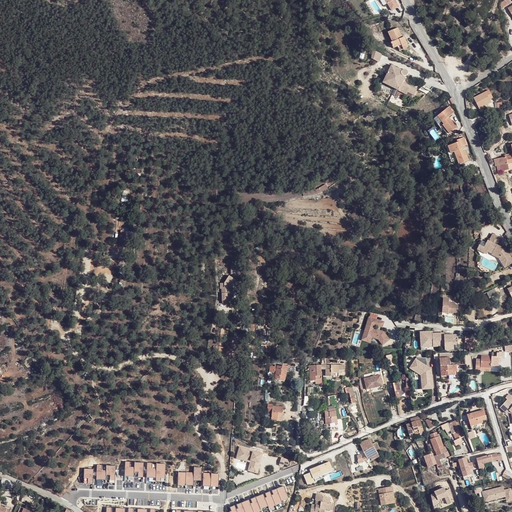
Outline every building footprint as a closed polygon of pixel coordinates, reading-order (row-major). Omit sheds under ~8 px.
[(395,0),(384,0),(391,10),(399,5),(395,0)] [(509,0),(506,0),(500,5),(502,9),(511,3),(509,0)] [(396,28),(387,33),(392,41),(390,42),(393,48),(400,45),(401,46),(407,43),(404,37),(401,38),(400,35),(396,28)] [(378,61),(381,55),(372,51),(369,57),(378,61)] [(391,66),(383,82),(398,89),(406,73),(391,66)] [(417,88),(405,82),(402,89),(414,94),(417,88)] [(473,98),(478,108),(485,104),(486,105),(490,103),(488,99),(485,92),(473,98)] [(448,107),(436,115),(441,124),(439,126),(446,135),(455,129),(450,122),(447,124),(444,119),(447,118),(453,113),(448,107)] [(456,140),(447,144),(451,152),(454,151),(457,159),(459,163),(468,159),(465,150),(461,151),(460,147),(463,145),(466,144),(463,136),(455,139),(456,140)] [(447,143),(443,144),(450,161),(457,159),(454,151),(451,152),(447,144),(447,143)] [(506,157),(503,157),(493,159),(495,167),(497,166),(500,166),(501,171),(509,170),(507,164),(511,163),(511,144),(511,145),(511,150),(511,154),(509,155),(509,154),(505,154),(506,157)] [(306,189),(301,190),(303,196),(318,195),(328,187),(325,183),(316,190),(314,188),(307,191),(306,189)] [(485,241),(483,245),(482,245),(489,249),(491,250),(491,251),(499,256),(501,255),(503,260),(501,261),(504,266),(505,266),(511,261),(511,258),(509,253),(511,252),(507,245),(503,247),(498,242),(501,237),(493,232),(490,238),(487,242),(485,241)] [(479,243),(477,247),(487,253),(489,249),(482,245),(483,245),(479,243)] [(237,269),(229,270),(230,279),(237,279),(237,269)] [(224,287),(220,287),(220,292),(222,292),(221,304),(224,305),(224,307),(224,308),(231,308),(231,298),(230,298),(229,290),(234,283),(228,279),(224,287)] [(494,288),(485,292),(488,297),(496,293),(494,288)] [(449,299),(443,298),(442,312),(453,314),(453,313),(453,311),(457,311),(458,306),(454,302),(451,302),(451,303),(449,303),(449,302),(449,299)] [(374,329),(375,325),(382,327),(384,322),(377,320),(369,317),(367,322),(362,340),(370,342),(372,337),(378,339),(383,345),(389,340),(383,332),(381,331),(374,329)] [(428,331),(418,331),(419,347),(443,346),(442,334),(442,332),(428,333),(428,331)] [(451,333),(442,334),(443,346),(443,350),(451,349),(450,342),(452,341),(451,333)] [(472,338),(463,338),(463,344),(465,344),(466,348),(472,348),(472,338)] [(482,366),(482,367),(492,367),(492,365),(498,365),(498,357),(503,357),(502,351),(499,350),(498,352),(494,352),(494,356),(482,356),(482,366)] [(410,365),(411,369),(413,370),(420,375),(422,376),(424,389),(432,388),(430,371),(426,368),(424,367),(426,364),(424,357),(415,357),(410,365)] [(441,376),(448,375),(454,375),(454,370),(456,370),(455,365),(449,365),(449,358),(441,358),(441,376)] [(284,365),(281,364),(277,378),(287,381),(289,372),(297,373),(298,368),(285,364),(284,365)] [(320,370),(321,365),(311,364),(311,375),(316,375),(320,376),(320,370)] [(321,365),(320,370),(322,370),(324,370),(325,375),(330,376),(331,371),(333,376),(338,376),(339,370),(344,371),(345,365),(321,365)] [(380,376),(363,379),(365,390),(382,386),(380,376)] [(507,400),(500,407),(506,414),(508,411),(509,410),(511,413),(511,414),(511,421),(511,403),(511,402),(511,397),(509,395),(505,398),(507,400)] [(271,405),(266,404),(266,411),(270,412),(270,418),(275,419),(276,421),(281,421),(282,407),(271,406),(271,405)] [(327,411),(323,412),(325,424),(337,421),(334,405),(327,407),(327,411)] [(482,411),(466,415),(467,421),(468,421),(468,422),(468,424),(469,427),(481,423),(480,421),(485,419),(482,411)] [(424,433),(419,415),(410,419),(411,423),(413,432),(414,435),(424,433)] [(429,418),(425,420),(430,429),(434,426),(429,418)] [(456,439),(460,438),(463,437),(461,430),(457,431),(455,428),(450,429),(451,430),(452,433),(454,433),(456,439)] [(431,439),(430,439),(434,451),(436,456),(437,456),(438,459),(449,455),(447,452),(445,446),(444,447),(439,435),(438,435),(436,432),(429,434),(431,439)] [(370,439),(360,443),(364,453),(366,456),(368,459),(372,457),(379,453),(370,439)] [(254,452),(239,448),(236,460),(250,464),(253,454),(254,452)] [(496,453),(476,458),(478,469),(484,467),(483,463),(498,460),(496,453)] [(257,473),(262,456),(253,454),(250,464),(248,471),(257,473)] [(428,455),(423,457),(427,468),(436,464),(433,457),(430,458),(428,455)] [(466,457),(457,460),(463,477),(471,474),(469,469),(473,468),(471,460),(467,461),(466,457)] [(144,463),(125,462),(124,477),(143,478),(144,463)] [(311,472),(304,474),(307,484),(314,481),(313,478),(321,475),(333,471),(330,462),(310,469),(311,472)] [(165,464),(147,463),(147,477),(165,478),(165,464)] [(116,466),(97,465),(96,480),(115,481),(116,466)] [(194,480),(201,480),(202,467),(195,467),(194,480)] [(93,470),(84,469),(83,483),(92,484),(93,470)] [(194,473),(177,472),(177,485),(193,485),(194,473)] [(219,474),(203,473),(203,486),(218,487),(219,474)] [(283,486),(228,508),(229,511),(256,511),(289,499),(283,486)] [(392,486),(378,489),(381,507),(395,504),(392,486)] [(503,487),(482,492),(483,497),(487,496),(488,501),(506,497),(506,499),(511,497),(511,495),(510,489),(504,491),(503,487)] [(429,498),(433,506),(439,503),(438,500),(444,497),(446,501),(452,498),(448,490),(444,492),(442,488),(432,493),(434,496),(429,498)] [(319,495),(314,494),(313,500),(315,500),(314,505),(309,505),(308,511),(317,511),(318,508),(328,509),(329,502),(327,502),(328,497),(319,496),(319,495)]
